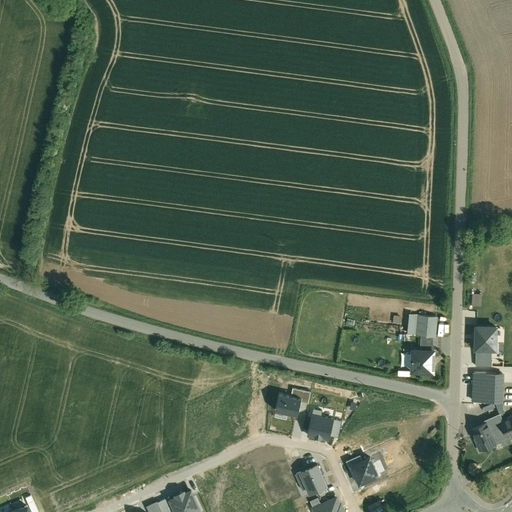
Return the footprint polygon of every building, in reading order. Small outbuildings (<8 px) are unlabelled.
[(436,315),(412,313),(410,333),(434,336),(436,315)] [(493,335),(475,335),(475,356),(487,356),(492,356),(506,356),(506,348),(493,348),(493,335)] [(434,350),(413,349),(413,359),(412,359),(412,360),(413,360),(413,370),(434,371),(434,350)] [(487,356),(475,356),(474,365),(487,365),(487,356)] [(486,371),(474,371),(473,400),(495,400),(496,372),(486,371)] [(275,409),(299,414),(303,397),(279,392),(275,409)] [(485,414),(501,410),(500,406),(493,408),(492,402),(482,404),(485,414)] [(307,433),(330,438),(331,435),(334,418),(335,417),(311,412),(307,433)] [(491,422),(488,423),(487,421),(473,428),(478,439),(476,439),(480,449),(496,441),(496,440),(508,435),(509,436),(510,435),(503,420),(500,413),(489,418),(491,422)] [(511,415),(503,420),(510,435),(511,434),(511,415)] [(342,420),(334,418),(331,435),(339,436),(342,420)] [(356,475),(359,485),(381,476),(372,454),(362,458),(361,455),(348,460),(354,476),(356,475)] [(310,494),(330,486),(319,462),(295,472),(299,481),(295,483),(301,496),(309,492),(310,494)] [(196,511),(201,510),(192,490),(186,493),(185,490),(177,494),(177,496),(171,498),(177,511),(196,511)] [(177,511),(171,498),(170,496),(158,501),(162,511),(177,511)] [(315,511),(343,511),(336,497),(313,507),(315,511)] [(162,511),(158,501),(158,500),(147,505),(149,511),(162,511)]
